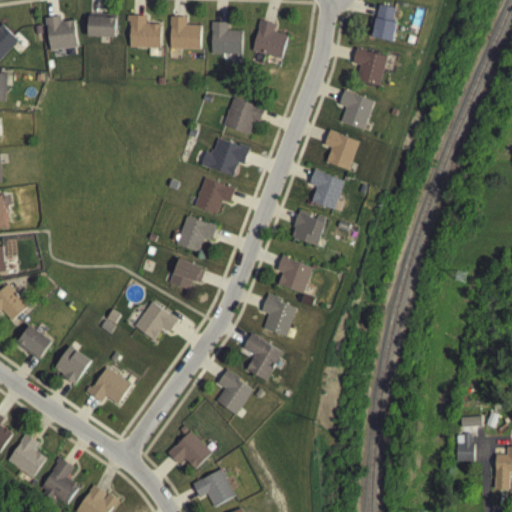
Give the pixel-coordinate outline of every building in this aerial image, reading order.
[(391,45),(395,27),(391,26),(394,12),(377,9),(371,42),(391,45)] [(144,20),(129,19),(128,52),(159,52),(160,28),(144,28),(144,20)] [(73,24),(60,25),(59,20),(45,22),(48,55),(76,52),(73,24)] [(87,20),(87,41),(114,41),(115,20),(87,20)] [(178,53),(199,54),(199,29),(184,29),(184,21),(169,21),(169,59),(178,59),(178,53)] [(251,55),(280,63),(286,39),(272,36),(274,28),(259,24),(251,55)] [(210,58),(240,59),(241,35),(225,34),(225,26),(210,26),(210,58)] [(0,61),(18,46),(1,28),(0,28),(0,61)] [(378,90),(386,60),(354,52),(351,67),(358,69),(355,84),(378,90)] [(339,126),(362,134),(372,105),(342,94),(337,109),(344,111),(339,126)] [(263,113),(231,102),(221,130),(248,139),(253,124),(258,126),(263,113)] [(358,146),(328,134),(322,149),(330,152),(324,166),(347,175),(358,146)] [(199,170),(233,180),(237,167),(243,169),(248,152),(215,143),(211,158),(203,155),(199,170)] [(333,214),(342,183),(312,175),(308,189),(314,191),(310,207),(333,214)] [(221,205),(228,208),(233,192),(202,182),(193,211),(216,219),(221,205)] [(316,250),(325,222),(316,220),(315,221),(298,215),(289,242),(316,250)] [(210,246),(215,230),(185,220),(174,248),(198,257),(202,243),(210,246)] [(304,297),(311,270),(279,262),(276,275),(280,276),(276,290),(304,297)] [(168,287),(188,295),(191,285),(198,287),(204,273),(177,263),(168,287)] [(0,313),(10,325),(26,310),(5,287),(0,291),(0,313)] [(284,341),(296,310),(266,299),(260,316),(267,318),(262,333),(284,341)] [(161,332),(168,337),(177,324),(150,306),(133,331),(152,344),(161,332)] [(15,348),(39,363),(51,344),(26,330),(15,348)] [(281,357),(249,338),(241,352),(253,359),(244,374),(264,385),(281,357)] [(89,364),(67,350),(52,374),(74,388),(89,364)] [(129,389),(104,371),(86,397),(99,407),(103,400),(115,409),(129,389)] [(214,405),(234,419),(252,392),(225,374),(215,388),(223,393),(214,405)] [(0,429),(0,423),(2,420),(0,419),(0,456),(0,457),(11,436),(0,429)] [(461,440),(455,439),(454,465),(471,465),(472,435),(475,435),(475,426),(461,425),(461,440)] [(182,463),(193,474),(210,456),(187,435),(166,458),(177,468),(182,463)] [(38,447),(26,438),(7,464),(32,482),(46,462),(33,453),(38,447)] [(508,493),(508,476),(511,476),(511,451),(506,451),(506,459),(494,458),(493,493),(508,493)] [(66,483),(73,471),(59,462),(40,492),(66,509),(78,490),(66,483)] [(197,502),(206,498),(211,511),(232,502),(221,474),(191,486),(197,502)]
